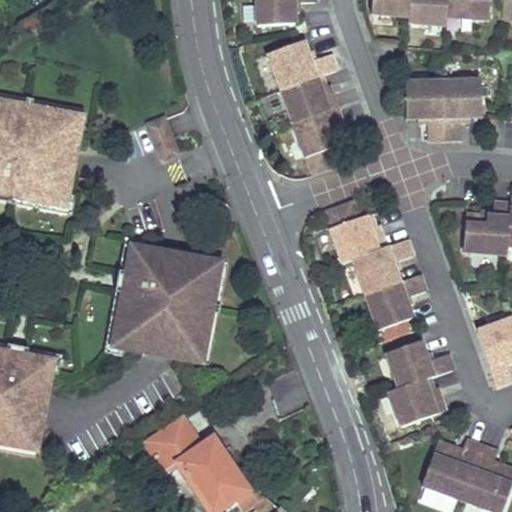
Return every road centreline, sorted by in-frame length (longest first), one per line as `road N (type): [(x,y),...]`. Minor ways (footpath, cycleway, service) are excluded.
road 1 (residential): [(358,511),(335,415),(257,215)]
road 2 (residential): [(257,215),(189,0)]
road 3 (residential): [(397,165),(343,0)]
road 4 (residential): [(257,215),(397,165)]
